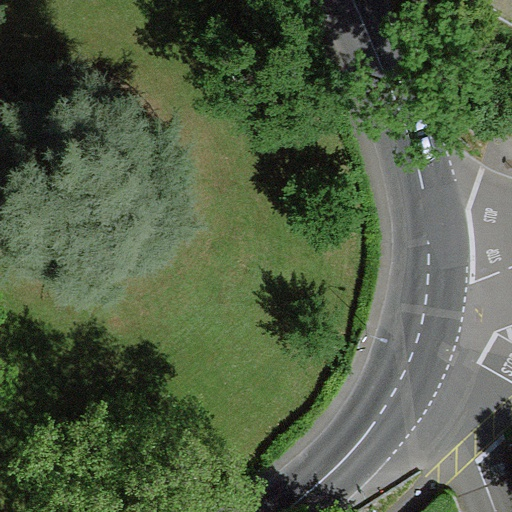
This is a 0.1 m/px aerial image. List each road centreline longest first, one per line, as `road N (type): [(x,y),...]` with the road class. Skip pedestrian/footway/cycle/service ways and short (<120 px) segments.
road 1 (tertiary): [(351,0),(424,188),(431,269)]
road 2 (tertiary): [(421,317),(392,397),(287,511)]
